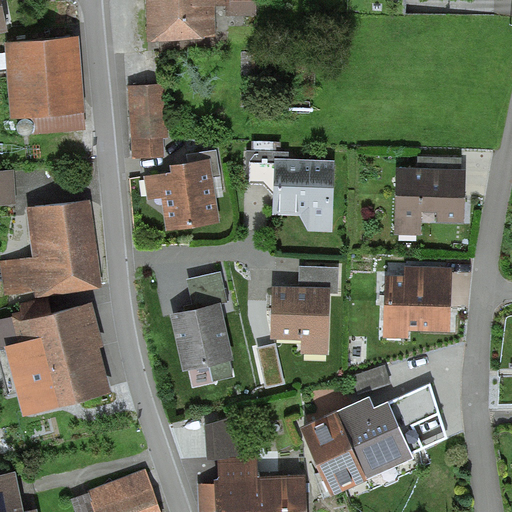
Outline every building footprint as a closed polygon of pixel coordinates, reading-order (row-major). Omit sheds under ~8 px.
[(216,34),(215,0),(147,0),(148,35),(216,34)] [(4,38),(12,108),(78,101),(71,31),(4,38)] [(129,84),(133,155),(166,153),(161,81),(129,84)] [(160,189),(167,228),(214,220),(203,157),(171,162),(172,167),(142,172),(145,192),(160,189)] [(327,159),(273,158),(272,208),(304,208),(303,220),(326,220),(327,159)] [(455,166),(392,165),(391,224),(417,225),(417,210),(454,211),(455,166)] [(0,167),(0,198),(11,197),(9,167),(0,167)] [(9,293),(95,282),(84,198),(28,205),(34,254),(4,258),(9,293)] [(295,261),(294,283),(322,284),(335,284),(335,262),(295,261)] [(185,278),(190,306),(220,300),(214,272),(185,278)] [(445,275),(383,273),(382,330),(405,331),(405,321),(445,322),(445,275)] [(294,283),(268,283),(268,329),(295,330),(294,342),(321,342),(322,284),(294,283)] [(82,300),(0,319),(0,343),(5,342),(21,407),(104,386),(82,300)] [(190,306),(169,310),(179,364),(230,354),(220,300),(190,306)] [(278,342),(256,347),(265,388),(287,383),(278,342)] [(385,368),(355,377),(360,392),(389,383),(385,368)] [(304,432),(332,495),(411,461),(408,455),(448,437),(428,391),(373,414),(369,405),(304,432)] [(214,511),(302,511),(301,473),(254,475),(253,455),(212,457),(213,481),(214,511)] [(0,470),(0,511),(29,511),(29,506),(16,508),(8,469),(0,470)] [(156,511),(141,469),(70,495),(76,511),(156,511)] [(214,511),(213,481),(195,482),(195,511),(214,511)]
